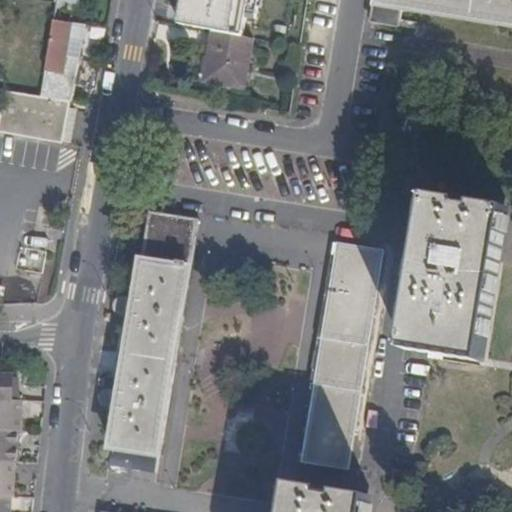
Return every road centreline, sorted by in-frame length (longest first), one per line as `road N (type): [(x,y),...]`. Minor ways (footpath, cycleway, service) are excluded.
road 1 (residential): [(376,448),(419,159),(329,142)]
road 2 (tertiary): [(111,108),(71,331)]
road 3 (residential): [(329,142),(111,108)]
road 4 (tertiary): [(71,331),(54,511)]
road 5 (residential): [(329,142),(350,0)]
